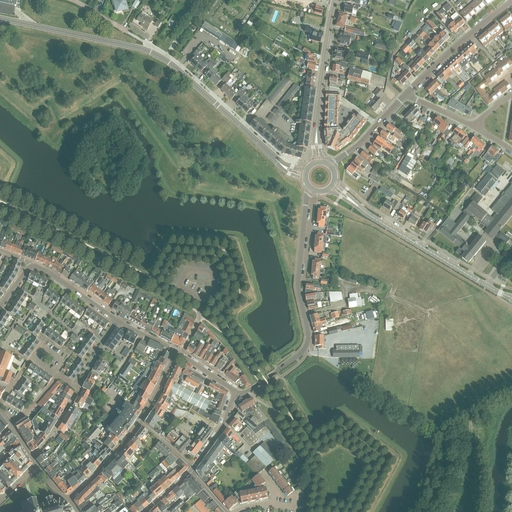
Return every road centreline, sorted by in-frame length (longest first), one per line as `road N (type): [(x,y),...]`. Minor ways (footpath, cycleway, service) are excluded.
road 1 (secondary): [(306,175),(280,163),(155,54),(0,18)]
road 2 (residential): [(238,395),(308,341),(297,278),(311,188)]
road 3 (secondary): [(486,286),(331,185)]
road 4 (tertiary): [(317,163),(335,0)]
road 5 (track): [(438,511),(464,460),(471,415),(511,394)]
road 6 (residential): [(406,94),(511,2)]
